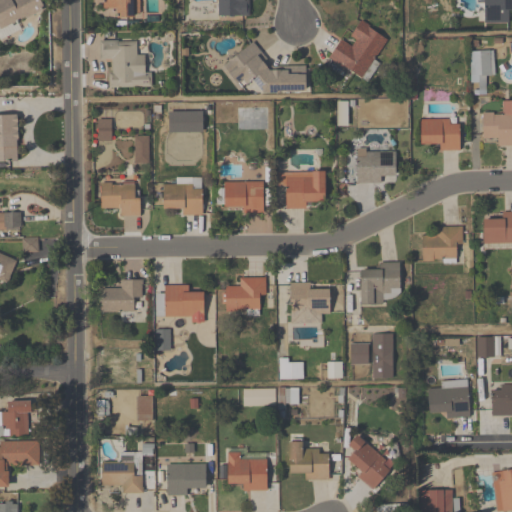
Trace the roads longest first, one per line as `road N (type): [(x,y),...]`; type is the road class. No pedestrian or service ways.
road 1 (tertiary): [(71,0),(78,511)]
road 2 (residential): [(75,252),(333,249),(458,185),(511,184)]
